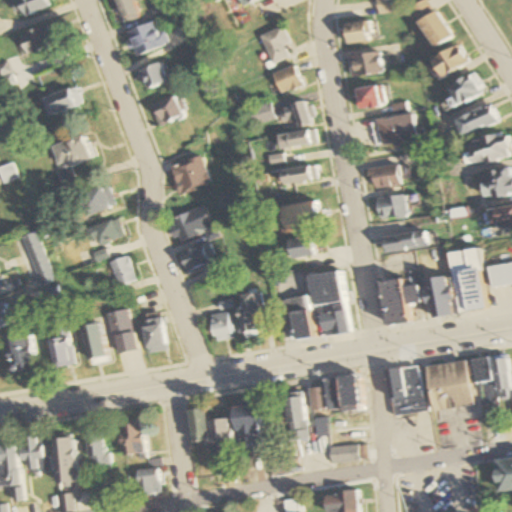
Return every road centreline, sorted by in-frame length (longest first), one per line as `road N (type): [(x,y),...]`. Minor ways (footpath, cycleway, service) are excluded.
road 1 (secondary): [(511,325),(0,413)]
road 2 (residential): [(387,511),(373,347),(322,0)]
road 3 (residential): [(203,378),(153,239),(148,165),(85,0)]
road 4 (residential): [(511,448),(121,511)]
road 5 (residential): [(183,511),(170,384)]
